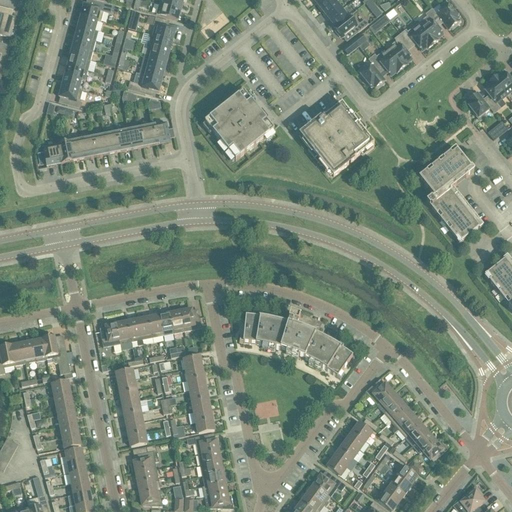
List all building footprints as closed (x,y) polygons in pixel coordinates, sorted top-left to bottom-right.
[(180,12),(183,2),(173,0),(160,0),(159,7),(180,12)] [(322,14),(338,1),(337,0),(322,0),(316,5),(318,7),(317,8),(322,14)] [(329,21),(341,11),(335,4),(338,1),(322,14),(327,20),(328,19),(329,21)] [(109,16),(111,8),(95,3),(93,9),(83,6),(80,18),(100,24),(103,14),(109,16)] [(436,16),(440,22),(440,21),(449,32),(451,30),(452,31),(458,26),(457,25),(460,23),(458,21),(459,20),(446,4),(441,8),(443,11),(436,16)] [(363,6),(359,9),(369,20),(373,17),(363,6)] [(178,22),(180,12),(159,7),(156,17),(178,22)] [(0,36),(6,38),(11,18),(7,17),(9,11),(0,8),(0,36)] [(377,20),(381,16),(382,15),(377,9),(376,10),(372,13),(377,20)] [(334,30),(352,16),(348,19),(341,11),(329,21),(331,23),(330,24),(334,29),(334,30)] [(440,22),(436,16),(435,17),(432,12),(427,16),(428,18),(424,22),(426,24),(420,29),(433,46),(439,42),(438,41),(443,37),(434,26),(440,22)] [(352,16),(334,30),(335,32),(334,33),(339,39),(340,38),(342,40),(352,32),(356,36),(368,26),(364,22),(359,26),(352,16)] [(100,24),(80,18),(78,28),(94,33),(97,23),(100,24)] [(152,38),(172,43),(175,31),(166,28),(167,23),(155,20),(153,27),(154,28),(152,38)] [(406,33),(401,37),(408,47),(413,43),(422,54),(427,49),(428,51),(433,46),(420,29),(418,27),(412,31),(407,35),(406,33)] [(78,28),(75,38),(95,44),(98,34),(94,33),(78,28)] [(139,36),(137,46),(142,47),(145,37),(139,36)] [(148,37),(146,46),(153,48),(170,53),(172,43),(152,38),(148,37)] [(361,37),(354,42),(358,48),(365,43),(361,37)] [(403,51),(408,47),(401,37),(395,41),(397,43),(393,47),(395,49),(389,54),(402,71),(408,67),(407,65),(412,61),(403,51)] [(75,38),(72,48),(89,52),(93,53),(95,44),(75,38)] [(347,57),(358,48),(354,42),(343,51),(347,57)] [(146,46),(143,56),(150,58),(167,63),(170,53),(153,48),(146,46)] [(0,80),(8,50),(9,50),(9,49),(0,47),(0,80)] [(72,48),(70,58),(90,63),(93,53),(89,52),(72,48)] [(397,75),(402,71),(389,54),(383,59),(381,56),(376,60),(374,58),(369,62),(373,66),(373,67),(377,72),(382,68),(391,78),(396,74),(397,75)] [(143,56),(141,66),(147,68),(164,73),(167,63),(150,58),(143,56)] [(87,73),(90,63),(70,58),(67,68),(87,73)] [(141,66),(138,76),(141,77),(162,82),(164,73),(147,68),(141,66)] [(376,72),(377,72),(373,67),(366,72),(364,70),(358,74),(371,90),(372,89),(374,92),(376,90),(377,91),(383,86),(383,85),(385,83),(376,72)] [(85,83),(87,73),(67,68),(64,77),(81,82),(85,83)] [(291,73),(282,81),(287,87),(297,79),(291,73)] [(511,82),(504,73),(499,77),(498,76),(493,81),(506,98),(511,92),(511,82)] [(130,84),(127,92),(145,97),(147,91),(158,94),(162,82),(141,77),(138,76),(136,75),(133,85),(130,84)] [(78,91),(81,82),(64,77),(62,87),(82,93),(82,92),(78,91)] [(501,102),(506,98),(493,81),(487,85),(488,86),(483,90),(492,101),(486,105),(490,110),(491,110),(494,114),(505,106),(501,102)] [(79,102),(82,93),(62,87),(58,99),(68,102),(67,107),(79,111),(81,103),(79,102)] [(243,93),(204,124),(235,163),(274,132),(243,93)] [(490,110),(486,105),(477,95),(475,97),(474,95),(468,100),(469,102),(466,103),(468,106),(467,107),(480,123),(485,118),(483,116),(490,110)] [(361,130),(341,105),(301,138),(333,178),(374,146),(361,130)] [(101,119),(110,117),(107,107),(98,109),(101,119)] [(166,125),(152,128),(156,147),(170,144),(169,140),(174,139),(175,139),(173,131),(168,132),(166,125)] [(144,150),(156,147),(152,128),(140,131),(144,150)] [(132,152),(144,150),(140,131),(128,133),(132,152)] [(120,154),(132,152),(128,133),(116,135),(120,154)] [(108,157),(120,154),(116,135),(105,138),(108,157)] [(97,159),(108,157),(105,138),(93,140),(97,159)] [(85,161),(97,159),(93,140),(81,142),(85,161)] [(73,164),(85,161),(81,142),(69,145),(73,164)] [(69,145),(57,147),(57,148),(60,166),(61,166),(73,164),(69,145)] [(43,150),(47,168),(60,166),(57,148),(43,150)] [(474,173),(471,170),(470,170),(455,151),(419,180),(434,199),(432,201),(431,200),(426,205),(429,209),(430,208),(431,209),(459,245),(478,230),(479,231),(482,228),(452,190),(474,173)] [(503,261),(504,262),(485,277),(511,311),(511,265),(507,259),(503,261)] [(180,313),(184,334),(202,330),(198,314),(192,316),(191,311),(180,313)] [(174,336),(184,334),(180,313),(170,316),(174,336)] [(170,316),(159,318),(163,338),(174,336),(172,326),(170,316)] [(337,380),(352,358),(346,354),(334,346),(321,340),(315,337),(320,326),(306,320),(305,320),(300,318),(299,320),(290,317),(288,326),(267,321),(253,319),(245,318),(243,344),(268,348),(292,356),(316,366),(337,380)] [(153,340),(163,338),(159,318),(149,320),(153,340)] [(142,342),(153,340),(149,320),(138,322),(142,342)] [(131,344),(142,342),(138,322),(127,324),(131,344)] [(121,346),(131,344),(127,324),(117,326),(121,346)] [(104,349),(121,346),(117,326),(106,328),(107,333),(100,334),(104,349)] [(42,341),(46,362),(52,361),(52,364),(55,365),(59,365),(61,377),(63,376),(64,381),(73,379),(72,373),(70,374),(68,366),(74,365),(72,355),(66,356),(65,350),(57,352),(54,339),(42,341)] [(36,364),(46,362),(42,341),(42,342),(32,344),(36,364)] [(25,366),(36,364),(32,344),(21,346),(25,366)] [(15,368),(25,366),(21,346),(11,348),(15,368)] [(4,370),(15,368),(11,348),(11,347),(0,349),(0,354),(1,360),(0,359),(0,376),(5,376),(4,370)] [(186,372),(202,369),(199,358),(183,361),(186,372)] [(188,383),(204,380),(202,369),(186,372),(188,383)] [(118,385),(134,382),(132,371),(116,374),(118,385)] [(190,393),(206,390),(204,380),(188,383),(190,393)] [(120,396),(136,393),(134,382),(118,385),(120,396)] [(54,397),(70,394),(68,383),(52,386),(54,397)] [(377,408),(392,394),(385,386),(381,389),(377,384),(365,394),(377,408)] [(192,404),(208,401),(206,390),(190,393),(192,404)] [(122,407),(138,403),(136,393),(120,396),(122,407)] [(56,408),(72,405),(70,394),(54,397),(56,408)] [(392,394),(377,408),(384,416),(399,402),(392,394)] [(194,414),(210,411),(208,401),(192,404),(194,414)] [(391,424),(406,410),(399,402),(384,416),(391,424)] [(122,407),(124,417),(140,414),(138,403),(122,407)] [(58,419),(74,415),(72,405),(56,408),(58,419)] [(414,419),(406,410),(391,424),(395,428),(392,431),(392,433),(394,436),(398,432),(414,419)] [(196,425),(212,422),(210,411),(194,414),(196,425)] [(127,428),(142,425),(140,414),(124,417),(127,428)] [(60,429),(76,426),(74,415),(58,419),(60,429)] [(405,440),(421,427),(414,419),(398,432),(405,440)] [(212,422),(196,425),(198,436),(214,433),(212,422)] [(129,438),(145,435),(142,425),(127,428),(129,438)] [(352,434),(365,444),(372,434),(359,425),(352,434)] [(62,440),(78,437),(76,426),(60,429),(62,440)] [(412,448),(428,435),(421,427),(405,440),(412,448)] [(359,452),(365,444),(352,434),(346,443),(359,452)] [(145,435),(129,438),(131,449),(147,446),(145,435)] [(420,456),(423,454),(435,443),(428,435),(412,448),(420,456)] [(78,437),(62,440),(64,451),(80,448),(78,437)] [(198,457),(218,453),(216,442),(212,443),(210,437),(195,440),(198,457)] [(4,447),(15,452),(17,447),(7,441),(4,447)] [(353,461),(359,452),(346,443),(340,451),(353,461)] [(435,443),(423,454),(430,462),(436,456),(438,459),(446,452),(439,443),(437,445),(435,443)] [(12,458),(15,452),(4,447),(1,452),(12,458)] [(138,463),(134,464),(136,475),(156,471),(155,464),(158,464),(155,447),(146,449),(147,455),(137,457),(138,463)] [(389,451),(385,448),(381,454),(384,457),(389,451)] [(67,465),(83,462),(81,451),(65,454),(67,465)] [(346,470),(353,461),(340,451),(333,460),(346,470)] [(0,458),(9,463),(12,458),(1,452),(0,454),(0,458)] [(200,468),(220,464),(218,453),(198,457),(200,468)] [(0,465),(6,468),(9,463),(0,458),(0,465)] [(340,479),(346,470),(333,460),(327,469),(340,479)] [(69,476),(85,473),(83,462),(67,465),(69,476)] [(202,478),(222,474),(220,464),(200,468),(202,478)] [(419,476),(423,471),(414,464),(410,469),(419,476)] [(376,468),(372,465),(368,471),(371,474),(376,468)] [(394,475),(411,488),(418,478),(401,466),(394,475)] [(138,486),(158,482),(156,471),(136,475),(138,486)] [(72,486),(88,483),(85,473),(69,476),(72,486)] [(204,489),(202,489),(225,485),(222,474),(202,478),(204,489)] [(314,487),(331,499),(336,491),(341,494),(345,488),(328,475),(324,480),(321,478),(314,487)] [(405,496),(411,488),(394,475),(388,484),(405,496)] [(63,478),(53,478),(54,486),(61,485),(62,499),(65,499),(63,478)] [(158,482),(138,486),(140,496),(160,492),(158,482)] [(74,497),(90,494),(88,483),(72,486),(74,497)] [(398,505),(405,496),(388,484),(382,493),(398,505)] [(225,485),(202,489),(204,500),(227,495),(225,485)] [(314,487),(308,495),(324,507),(326,509),(329,506),(326,504),(331,499),(314,487)] [(482,496),(476,489),(467,495),(470,498),(461,505),(465,510),(462,511),(477,511),(476,510),(484,504),(479,498),(482,496)] [(160,492),(140,496),(142,507),(151,505),(151,508),(152,508),(162,509),(160,496),(161,496),(160,492)] [(388,511),(392,511),(398,505),(382,493),(375,502),(388,511)] [(76,507),(92,504),(90,494),(74,497),(76,507)] [(227,495),(204,500),(206,511),(221,508),(222,511),(233,511),(230,498),(227,499),(227,495)] [(312,511),(320,511),(324,507),(308,495),(301,504),(312,511)] [(358,507),(361,498),(355,496),(352,505),(358,507)] [(38,500),(26,503),(28,509),(28,511),(47,511),(44,498),(38,500)] [(182,511),(183,500),(176,500),(174,511),(182,511)] [(192,511),(193,501),(186,501),(185,511),(192,511)]
